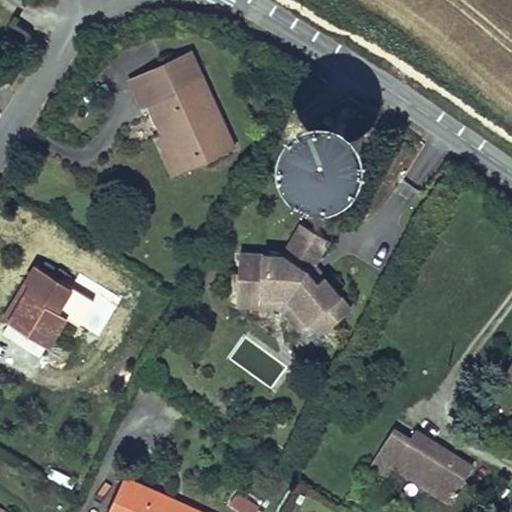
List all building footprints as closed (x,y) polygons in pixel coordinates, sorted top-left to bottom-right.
[(123,107),(132,103),(182,81),(173,60),(114,86),(123,107)] [(215,155),(182,81),(132,103),(146,135),(160,166),(181,157),(186,168),(215,155)] [(155,181),(186,168),(181,157),(160,166),(146,135),(136,139),(155,181)] [(315,145),(310,144),(305,143),(300,144),(295,146),(291,149),(288,153),(286,158),(284,163),(285,168),(286,173),(289,177),(292,181),(296,184),(301,186),(307,186),(312,185),(317,183),(321,180),(324,176),(326,172),(327,167),(327,161),(326,157),(323,152),(320,148),(315,145)] [(231,259),(232,298),(280,295),(303,322),(315,312),(326,325),(344,311),(317,278),(314,280),(304,268),(307,265),(320,240),(294,225),(277,258),(231,259)] [(0,318),(0,330),(34,351),(53,319),(43,313),(57,290),(22,270),(10,290),(15,293),(0,318)] [(0,307),(0,315),(10,290),(0,307)] [(43,313),(53,319),(66,296),(57,290),(43,313)] [(280,295),(232,298),(233,310),(275,308),(293,330),(303,322),(280,295)] [(315,312),(303,322),(313,335),(326,325),(315,312)] [(511,379),(511,349),(499,372),(511,379)] [(511,395),(511,379),(499,372),(492,384),(511,395)] [(435,511),(442,511),(461,476),(399,443),(394,453),(377,443),(355,484),(373,494),(380,482),(435,511)] [(162,511),(108,486),(94,511),(162,511)] [(236,492),(228,506),(239,511),(259,511),(262,506),(236,492)]
